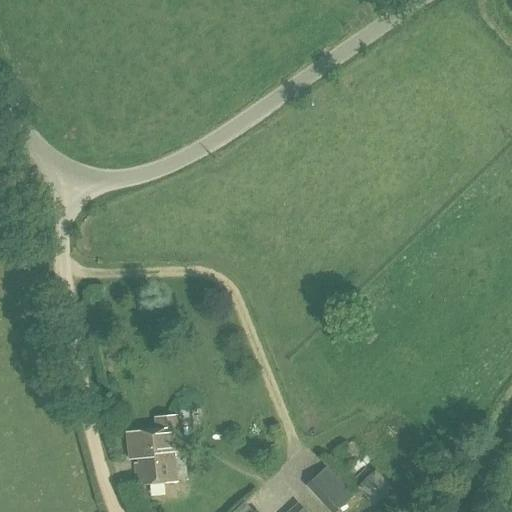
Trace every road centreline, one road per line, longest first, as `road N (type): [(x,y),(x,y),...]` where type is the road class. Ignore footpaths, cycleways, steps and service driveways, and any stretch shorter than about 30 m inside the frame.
road 1 (unclassified): [(73,182),(129,183),(188,158),(424,0)]
road 2 (unclassified): [(128,511),(83,387),(63,226),(73,182)]
road 3 (unclassified): [(73,182),(41,152),(0,70)]
